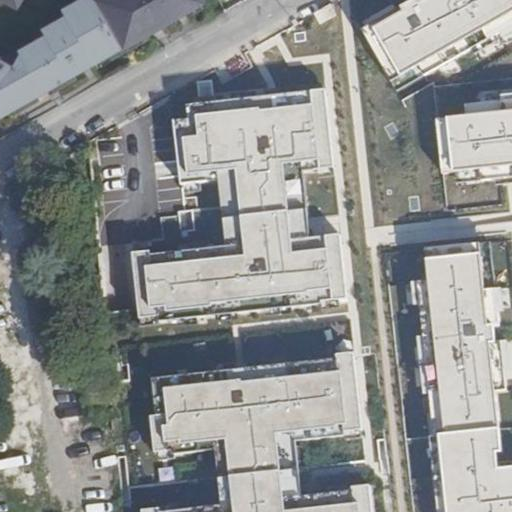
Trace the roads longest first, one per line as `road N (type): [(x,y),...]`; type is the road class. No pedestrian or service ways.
road 1 (residential): [(299,0),(0,170)]
road 2 (unknown): [(0,324),(18,492)]
